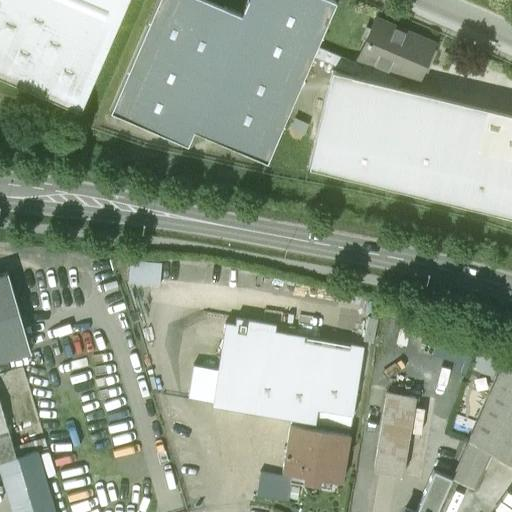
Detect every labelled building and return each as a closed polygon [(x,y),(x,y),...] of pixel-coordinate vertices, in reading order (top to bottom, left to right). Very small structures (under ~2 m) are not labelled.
[(127,0),(0,0),(0,77),(79,111),(127,0)] [(247,0),(241,14),(207,0),(157,0),(110,111),(187,144),(193,130),(266,161),(335,0),(333,0),(247,0)] [(431,43),(376,19),(359,58),(373,64),(367,78),(392,85),(397,74),(414,82),(431,43)] [(511,113),(392,85),(367,78),(331,70),(308,166),(511,215),(511,113)] [(161,283),(161,260),(129,259),(128,282),(161,283)] [(7,272),(0,273),(0,359),(30,351),(7,272)] [(363,345),(224,322),(211,404),(314,421),(316,407),(352,413),(363,345)] [(511,370),(501,364),(451,476),(474,487),(491,450),(511,460),(511,370)] [(414,395),(386,390),(373,469),(401,474),(414,395)] [(0,402),(0,432),(8,430),(0,402)] [(348,433),(289,423),(281,470),(303,474),(302,480),(318,482),(319,476),(340,480),(348,433)] [(36,450),(0,460),(0,469),(1,474),(40,463),(36,450)] [(54,511),(40,463),(1,474),(12,511),(54,511)] [(433,468),(414,511),(404,506),(401,511),(434,511),(451,476),(433,468)] [(290,476),(259,471),(255,494),(286,499),(290,476)]
